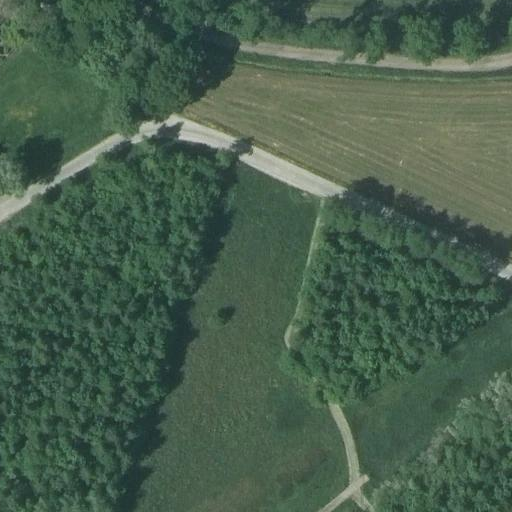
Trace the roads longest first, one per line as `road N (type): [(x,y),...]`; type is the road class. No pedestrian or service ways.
road 1 (unclassified): [(511,278),(214,140),(155,123)]
road 2 (track): [(185,30),(395,63),(511,60)]
road 3 (unclassified): [(155,123),(0,211)]
road 4 (unclassified): [(155,123),(143,104),(185,30),(132,0)]
